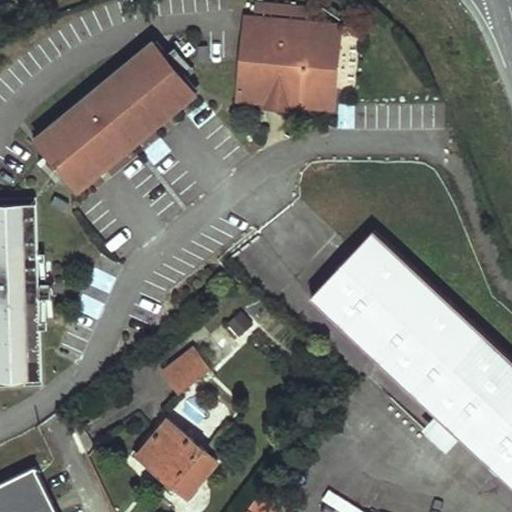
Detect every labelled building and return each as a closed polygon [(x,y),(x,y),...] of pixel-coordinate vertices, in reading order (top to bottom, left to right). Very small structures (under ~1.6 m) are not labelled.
[(308,16),(309,7),(256,2),(255,11),(308,16)] [(255,11),(254,17),(308,22),(308,16),(255,11)] [(288,103),(333,107),(340,43),(306,40),(308,22),(254,17),(247,16),(239,99),(269,101),(268,106),(288,108),(288,103)] [(340,43),(341,25),(308,22),(306,40),(340,43)] [(68,174),(76,184),(179,99),(182,103),(196,91),(185,78),(165,54),(157,45),(41,141),(49,151),(68,174)] [(176,46),(165,54),(185,78),(195,70),(176,46)] [(39,159),(58,183),(68,174),(49,151),(39,159)] [(0,202),(0,379),(38,378),(32,202),(0,202)] [(511,356),(374,226),(310,294),(511,485),(511,356)] [(225,321),(236,337),(252,326),(241,310),(225,321)] [(165,369),(180,388),(208,366),(193,347),(165,369)] [(139,452),(154,465),(161,458),(194,486),(218,457),(169,416),(139,452)] [(61,511),(36,462),(0,480),(0,511),(61,511)]
